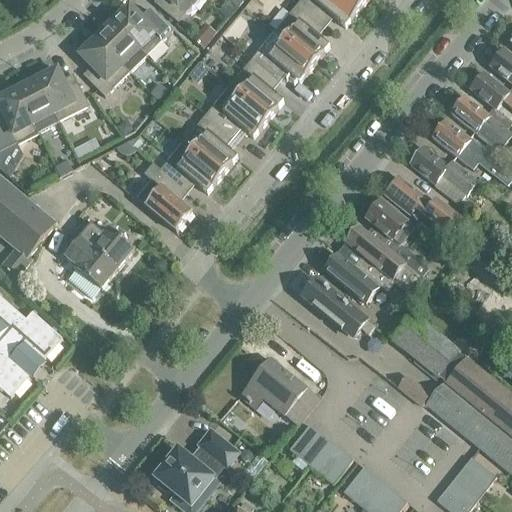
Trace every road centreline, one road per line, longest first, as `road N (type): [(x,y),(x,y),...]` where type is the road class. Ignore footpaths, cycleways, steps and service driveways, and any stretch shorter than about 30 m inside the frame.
road 1 (residential): [(242,312),(506,0)]
road 2 (residential): [(414,0),(198,265),(242,312)]
road 3 (residential): [(79,511),(242,312)]
